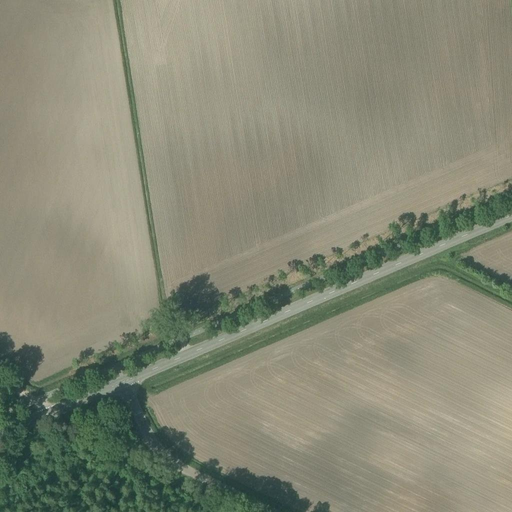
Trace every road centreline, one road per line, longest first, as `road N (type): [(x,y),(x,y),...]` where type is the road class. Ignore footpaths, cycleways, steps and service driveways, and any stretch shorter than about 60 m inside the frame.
road 1 (tertiary): [(123,382),(511,216)]
road 2 (unclassified): [(255,511),(169,469),(123,382)]
road 3 (tertiary): [(0,436),(123,382)]
